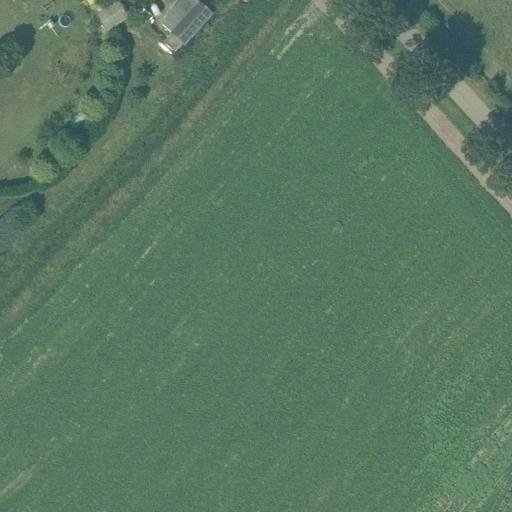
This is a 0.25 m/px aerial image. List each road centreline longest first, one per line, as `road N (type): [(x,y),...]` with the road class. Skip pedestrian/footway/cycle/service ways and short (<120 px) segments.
road 1 (track): [(243,0),(0,271)]
road 2 (unclassified): [(511,150),(376,0)]
